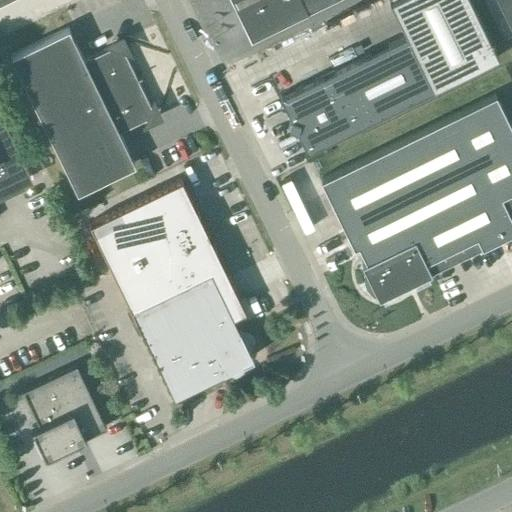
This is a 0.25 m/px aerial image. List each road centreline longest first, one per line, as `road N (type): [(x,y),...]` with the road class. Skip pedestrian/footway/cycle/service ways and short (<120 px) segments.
road 1 (unclassified): [(341,372),(163,0)]
road 2 (unclassified): [(66,511),(341,372)]
road 3 (unclassified): [(341,372),(511,292)]
